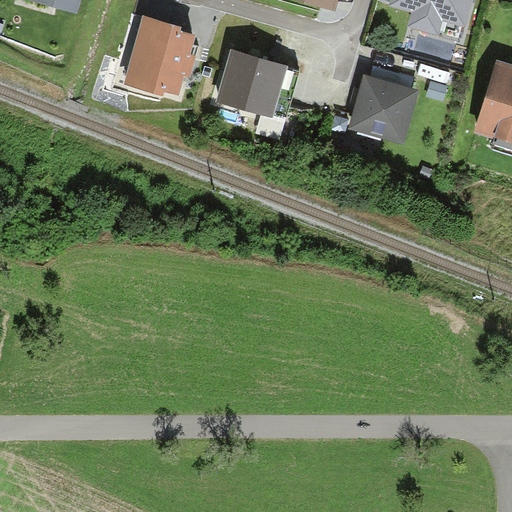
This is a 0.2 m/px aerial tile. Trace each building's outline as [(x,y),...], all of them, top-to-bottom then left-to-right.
[(31,0),(31,4),(77,16),(81,0),(31,0)] [(467,0),(391,0),(391,3),(415,9),(411,21),(438,29),(441,16),(462,22),(467,0)] [(184,26),(144,15),(126,81),(167,92),(168,87),(181,91),(196,35),(182,31),(184,26)] [(286,63),(233,48),(219,100),(272,115),(286,63)] [(511,63),(496,59),(475,131),(494,136),(491,147),(511,153),(511,63)] [(414,88),(359,74),(346,127),(401,141),(414,88)]
